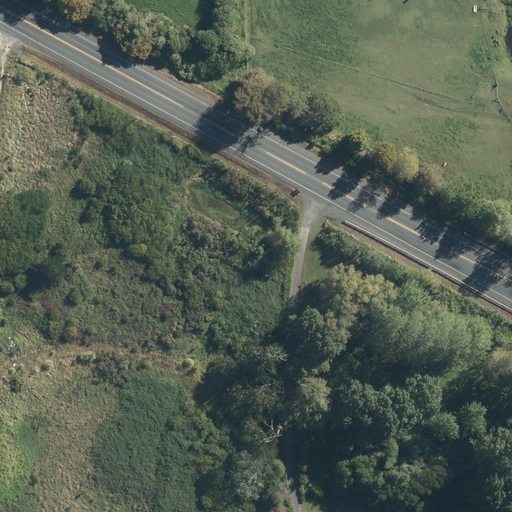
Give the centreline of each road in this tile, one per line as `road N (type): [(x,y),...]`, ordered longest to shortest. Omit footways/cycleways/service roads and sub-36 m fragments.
road 1 (primary): [(0,4),(511,282)]
road 2 (unknown): [(307,171),(288,397),(305,511)]
